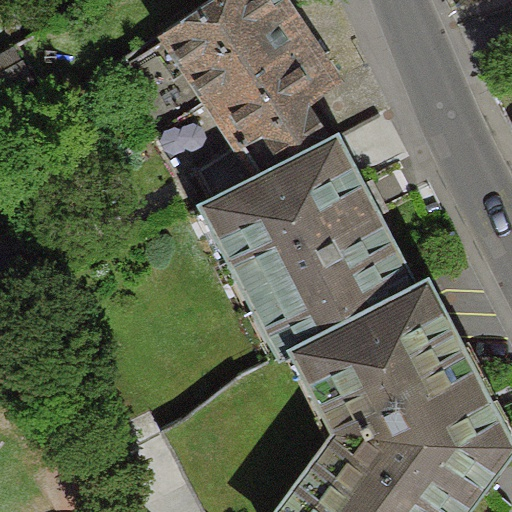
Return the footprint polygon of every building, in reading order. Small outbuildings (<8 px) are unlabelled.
[(264,175),(331,140),(308,101),(331,86),(272,0),(213,0),(168,31),(241,142),(264,175)] [(34,79),(24,61),(0,74),(0,93),(2,97),(34,79)] [(212,202),(287,353),(301,346),(414,289),(338,136),(331,140),(264,175),(230,192),(212,202)] [(264,175),(241,142),(213,160),(230,192),(264,175)] [(0,309),(41,288),(25,257),(0,270),(0,309)] [(344,427),(282,511),(457,511),(480,481),(509,441),(425,283),(414,289),(301,346),(344,427)] [(282,511),(344,427),(301,346),(287,353),(242,376),(161,432),(203,511),(282,511)]
